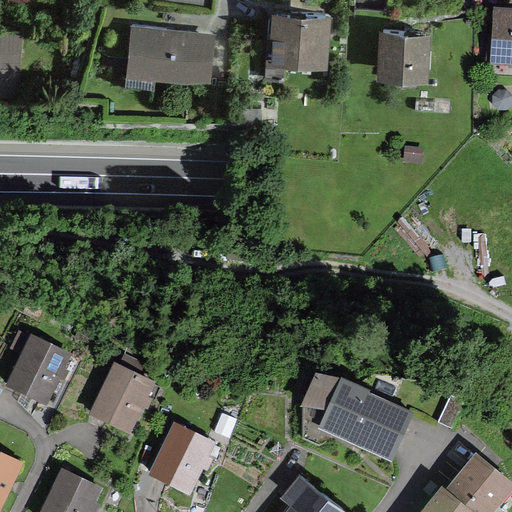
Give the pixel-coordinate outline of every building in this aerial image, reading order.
[(511,65),(511,7),(499,7),(495,64),(511,65)] [(326,14),(276,10),(273,55),(323,58),(326,14)] [(217,82),(222,31),(137,22),(131,84),(160,87),(162,76),(217,82)] [(435,74),(437,25),(387,22),(384,72),(435,74)] [(0,91),(23,93),(27,27),(0,25),(0,91)] [(261,105),(236,104),(235,118),(260,119),(261,105)] [(78,352),(35,332),(11,383),(53,403),(66,377),(71,379),(76,369),(71,366),(78,352)] [(159,380),(142,372),(149,358),(128,349),(122,362),(116,360),(91,411),(134,431),(147,405),(151,407),(156,396),(152,394),(159,380)] [(303,409),(331,411),(322,430),(396,462),(417,414),(373,395),(375,393),(345,380),(317,376),(303,409)] [(448,396),(436,422),(449,428),(461,402),(448,396)] [(220,437),(177,417),(152,468),(195,489),(208,462),(213,464),(218,454),(213,451),(220,437)] [(0,511),(28,457),(0,442),(0,511)] [(496,511),(511,492),(511,466),(485,445),(455,483),(450,478),(422,511),(496,511)] [(105,483),(62,463),(38,511),(90,511),(93,508),(97,510),(102,499),(98,497),(105,483)] [(357,511),(358,511),(298,464),(278,488),(288,496),(275,511),(357,511)]
